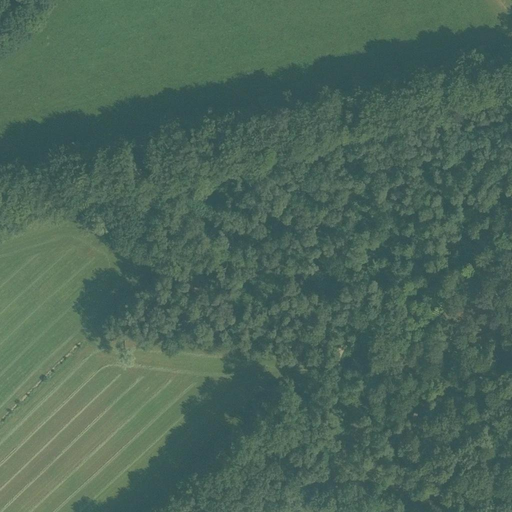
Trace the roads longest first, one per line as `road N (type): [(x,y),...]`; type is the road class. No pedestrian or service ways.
road 1 (unclassified): [(0,194),(234,142),(511,66)]
road 2 (track): [(394,511),(396,486),(362,430),(333,356),(480,219),(511,164)]
